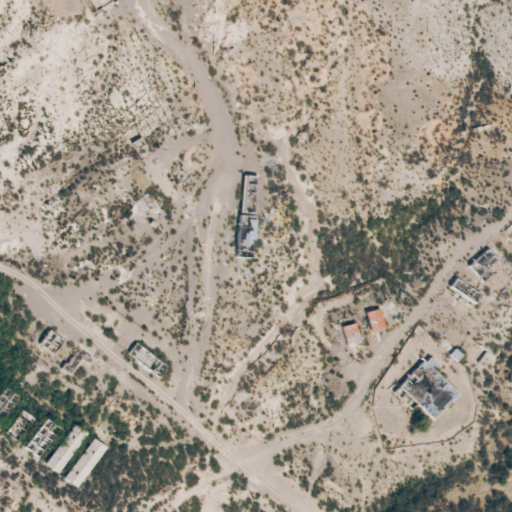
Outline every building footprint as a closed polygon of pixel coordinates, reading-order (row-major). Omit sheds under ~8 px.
[(236,249),(250,250),(255,176),(240,175),(236,249)] [(466,300),(473,292),(455,278),(448,287),(466,300)] [(368,333),(382,330),(377,309),(363,312),(368,333)] [(344,348),(358,345),(352,323),(338,326),(344,348)] [(429,421),(456,394),(423,360),(396,386),(429,421)] [(1,433),(17,443),(33,419),(18,409),(1,433)] [(57,474),(82,433),(67,425),(43,465),(57,474)] [(74,488),(103,448),(90,438),(60,478),(74,488)]
